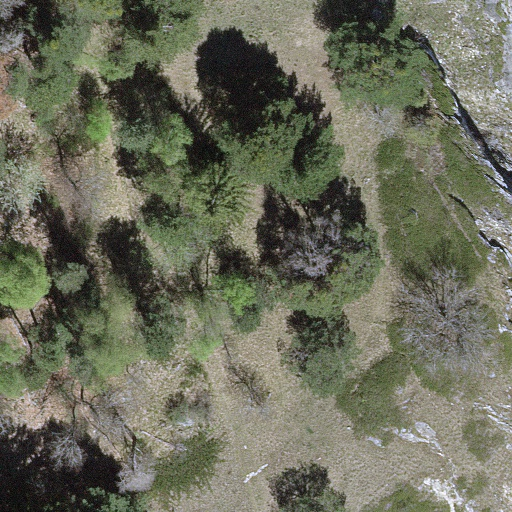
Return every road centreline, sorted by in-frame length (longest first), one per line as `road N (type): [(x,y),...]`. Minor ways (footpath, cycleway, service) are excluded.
road 1 (track): [(263,511),(247,450),(175,312),(67,137),(20,0)]
road 2 (motorway): [(413,0),(511,72)]
